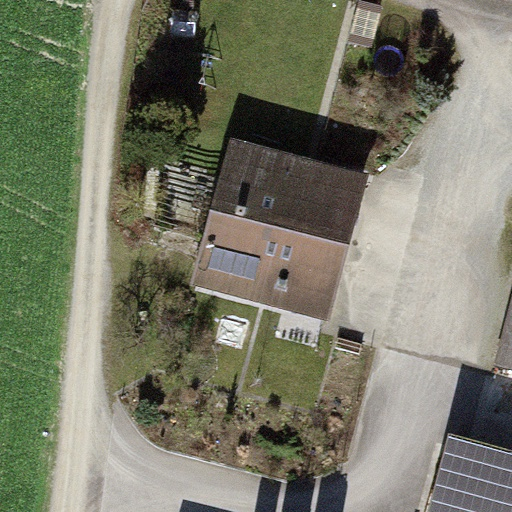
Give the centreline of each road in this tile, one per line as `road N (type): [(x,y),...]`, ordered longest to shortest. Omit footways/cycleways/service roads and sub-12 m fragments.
road 1 (track): [(117,0),(65,511)]
road 2 (unknown): [(511,117),(434,376),(360,511)]
